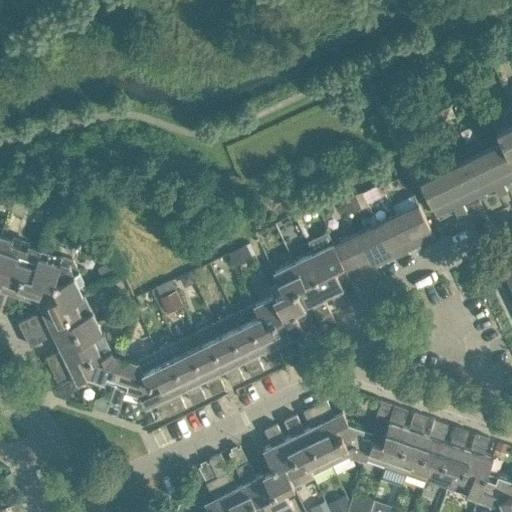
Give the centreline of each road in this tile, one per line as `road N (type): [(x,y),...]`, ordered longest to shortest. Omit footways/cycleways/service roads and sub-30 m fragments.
road 1 (residential): [(85,499),(351,368)]
road 2 (residential): [(351,368),(397,278),(511,219)]
road 3 (residential): [(351,368),(511,420)]
